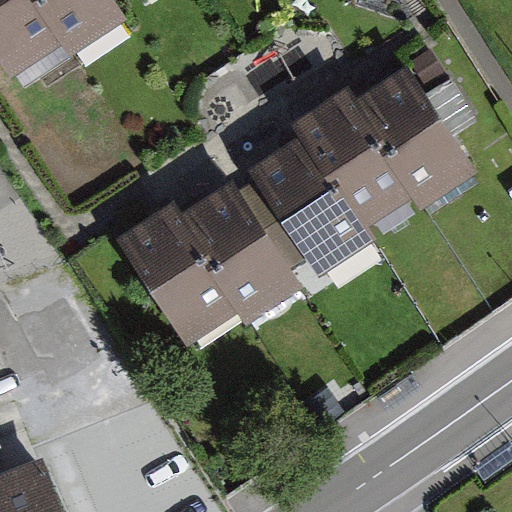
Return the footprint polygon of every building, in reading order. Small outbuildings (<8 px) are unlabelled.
[(0,0),(48,82),(101,51),(70,0),(0,0)] [(70,0),(101,51),(164,15),(154,0),(70,0)] [(154,0),(164,15),(190,0),(154,0)] [(511,167),(457,71),(394,107),(457,216),(511,184),(511,167)] [(344,136),(407,245),(457,216),(394,107),(344,136)] [(344,136),(277,175),(340,284),(407,245),(344,136)] [(213,211),(276,320),(340,284),(277,175),(213,211)] [(160,241),(223,350),(276,320),(213,211),(160,241)] [(90,511),(77,475),(0,502),(0,511),(90,511)]
